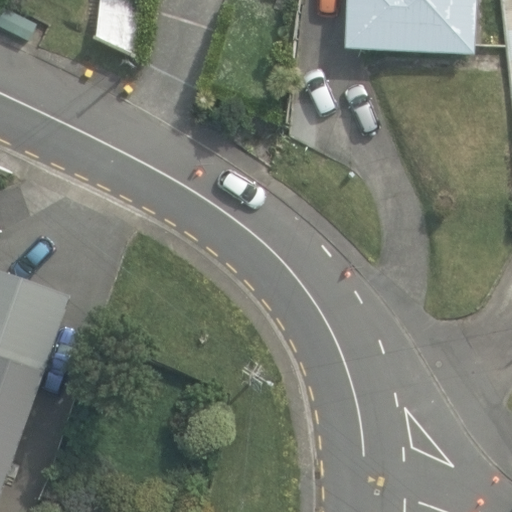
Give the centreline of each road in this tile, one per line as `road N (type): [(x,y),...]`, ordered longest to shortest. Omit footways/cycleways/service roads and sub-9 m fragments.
road 1 (residential): [(105,138),(221,211),(306,287),(350,388),(364,475)]
road 2 (residential): [(105,138),(21,205),(0,204)]
